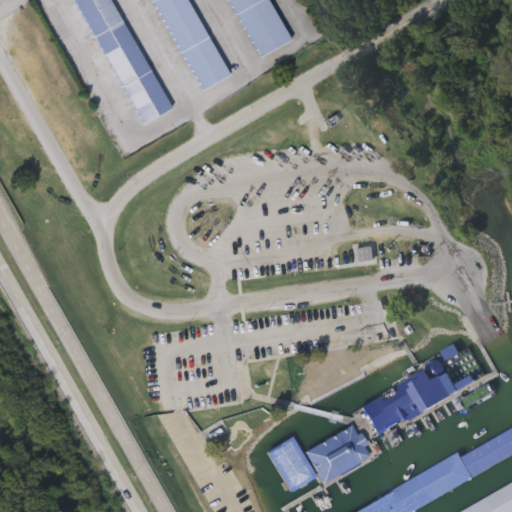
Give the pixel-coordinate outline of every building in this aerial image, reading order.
[(142,121),(75,0),(110,0),(170,106),(142,121)] [(187,0),(227,74),(199,88),(152,0),(187,0)] [(258,55),(228,0),(267,0),(288,39),(258,55)] [(378,259),(377,246),(358,248),(359,260),(378,259)] [(364,408),(378,432),(380,436),(406,421),(409,425),(458,396),(445,378),(438,382),(430,370),(401,387),(405,394),(390,403),(386,396),(364,408)] [(355,425),(374,457),(327,484),(309,453),(355,425)] [(416,511),(511,464),(511,433),(464,458),(464,459),(358,511),(416,511)] [(294,493),(319,478),(296,438),(269,454),(294,493)] [(511,511),(511,492),(470,511),(511,511)]
